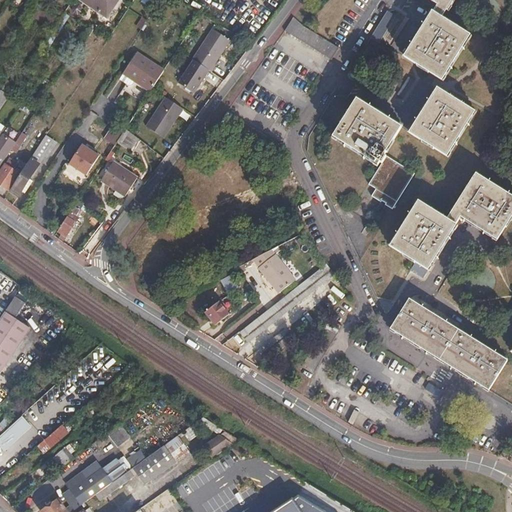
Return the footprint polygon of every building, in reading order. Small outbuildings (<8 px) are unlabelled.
[(119,0),(81,0),(82,0),(108,18),(119,0)] [(430,0),(437,4),(433,10),(442,15),(446,9),(448,10),(453,0),(430,0)] [(433,10),(432,9),(403,55),(441,79),(470,33),(467,31),(460,26),(443,16),(442,15),(433,10)] [(396,17),(386,13),(365,46),(373,51),(377,46),(396,17)] [(283,32),(331,61),(340,48),(339,47),(329,41),(306,26),(304,25),(294,19),(292,18),(283,32)] [(196,65),(197,66),(212,76),(215,78),(219,72),(218,71),(234,48),(217,35),(196,65)] [(342,49),(340,48),(331,61),(334,63),(342,49)] [(167,74),(142,56),(128,77),(138,84),(154,95),(155,93),(167,74)] [(212,76),(197,66),(181,88),(196,99),(212,76)] [(138,84),(128,77),(124,83),(134,90),(138,84)] [(411,80),(406,77),(395,96),(400,99),(404,101),(414,82),(411,80)] [(16,86),(8,80),(0,92),(0,99),(4,103),(10,95),(16,86)] [(474,113),(437,89),(426,108),(411,132),(448,155),(474,113)] [(402,125),(356,96),(338,124),(331,135),(348,147),(377,167),(379,163),(402,125)] [(186,113),(168,101),(149,131),(167,143),(186,113)] [(281,143),(228,110),(221,122),(274,155),(281,143)] [(119,145),(130,152),(138,140),(128,132),(119,145)] [(138,140),(130,152),(132,154),(141,141),(138,140)] [(100,155),(82,144),(68,165),(86,176),(100,155)] [(416,172),(385,154),(379,163),(381,164),(375,173),(368,185),(376,189),(371,196),(381,202),(382,201),(386,203),(384,205),(392,209),(416,172)] [(40,163),(32,158),(10,190),(19,196),(40,163)] [(10,168),(5,164),(0,171),(0,183),(8,189),(19,173),(14,170),(15,168),(12,166),(10,168)] [(107,185),(119,167),(114,164),(101,181),(107,185)] [(119,167),(107,185),(124,198),(137,180),(119,167)] [(446,218),(456,224),(461,216),(497,238),(511,217),(511,216),(511,194),(475,172),(453,208),(451,210),(446,218)] [(446,218),(417,199),(395,236),(389,243),(392,246),(414,259),(430,269),(456,224),(446,218)] [(259,200),(239,211),(252,238),(275,227),(259,200)] [(83,207),(78,204),(73,211),(78,214),(83,207)] [(232,213),(208,225),(221,254),(246,242),(232,213)] [(79,220),(71,214),(59,232),(67,238),(79,220)] [(295,280),(272,249),(252,259),(269,280),(270,279),(280,292),(295,280)] [(430,269),(414,259),(407,270),(422,280),(430,269)] [(240,286),(233,273),(220,280),(228,293),(240,286)] [(25,307),(15,299),(0,320),(0,374),(30,331),(16,321),(25,307)] [(438,317),(411,300),(407,307),(393,328),(414,342),(461,371),(490,390),(508,361),(438,317)] [(229,313),(219,301),(205,312),(215,325),(229,313)] [(344,326),(333,319),(303,366),(315,373),(344,326)] [(448,383),(432,375),(427,385),(441,394),(448,383)] [(465,414),(453,406),(441,426),(453,433),(465,414)] [(22,416),(21,417),(25,422),(21,426),(16,421),(2,434),(0,435),(0,445),(5,451),(31,427),(22,416)] [(25,422),(21,417),(16,421),(21,426),(25,422)] [(133,436),(122,421),(109,431),(121,446),(133,436)] [(69,434),(62,426),(37,447),(44,455),(69,434)] [(229,448),(219,435),(203,447),(211,460),(229,448)] [(82,450),(76,443),(58,458),(64,465),(82,450)] [(134,467),(138,473),(146,484),(174,464),(163,446),(134,467)] [(511,458),(511,449),(508,447),(503,455),(511,460),(511,458)] [(42,511),(71,511),(96,494),(114,482),(115,481),(112,476),(107,468),(102,462),(68,485),(80,502),(67,511),(58,499),(41,511),(42,511)] [(114,463),(107,468),(112,476),(120,471),(114,463)] [(134,467),(115,481),(114,482),(118,487),(138,473),(134,467)] [(118,487),(114,482),(96,494),(100,500),(118,487)] [(329,511),(305,497),(283,511),(329,511)]
